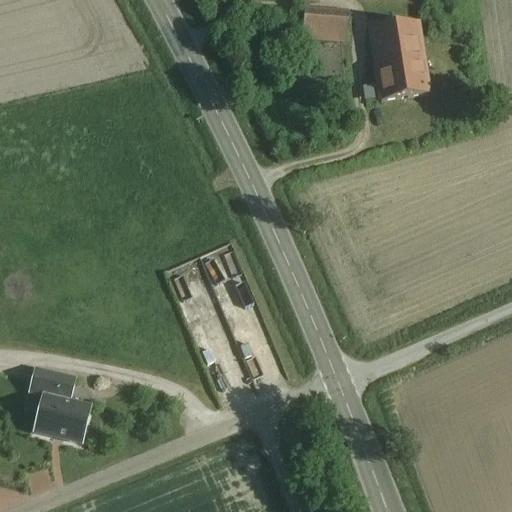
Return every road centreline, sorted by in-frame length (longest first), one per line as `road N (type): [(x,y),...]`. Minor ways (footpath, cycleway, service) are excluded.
road 1 (tertiary): [(336,376),(269,217),(159,0)]
road 2 (unclassified): [(336,376),(9,511)]
road 3 (unclassified): [(511,307),(336,376)]
road 4 (tertiary): [(384,511),(336,376)]
